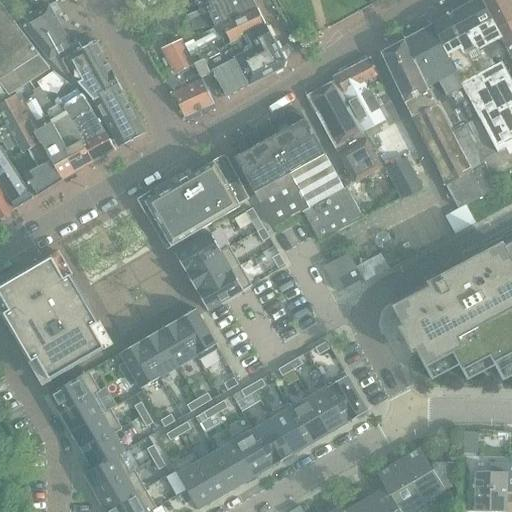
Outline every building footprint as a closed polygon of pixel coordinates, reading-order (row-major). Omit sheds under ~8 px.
[(213,29),(256,8),(251,0),(194,0),(200,10),(186,17),(189,32),(211,27),(213,29)] [(511,10),(506,0),(472,0),(469,3),(488,39),(468,51),(500,112),(480,122),(497,153),(511,145),(511,10)] [(478,119),(480,122),(500,112),(468,51),(488,39),(469,3),(431,27),(478,119)] [(0,83),(9,97),(49,70),(0,4),(0,83)] [(49,59),(64,76),(67,74),(93,101),(119,148),(144,135),(121,93),(122,92),(112,73),(110,73),(94,43),(80,50),(77,44),(70,47),(47,6),(17,23),(49,59)] [(265,26),(256,8),(213,29),(214,33),(218,41),(210,45),(219,51),(265,26)] [(265,26),(219,51),(210,45),(188,57),(193,67),(196,74),(198,73),(201,79),(202,79),(213,73),(227,98),(248,87),(249,88),(284,69),(285,62),(266,25),(265,26)] [(431,27),(404,42),(412,60),(414,59),(452,133),(478,119),(431,27)] [(193,40),(183,45),(188,57),(210,45),(218,41),(214,33),(194,43),(193,40)] [(175,75),(193,67),(188,57),(183,45),(181,41),(162,50),(175,75)] [(472,172),(452,133),(414,59),(412,60),(404,42),(381,55),(392,78),(458,209),(497,190),(484,165),(472,172)] [(334,78),(335,82),(363,131),(368,140),(379,134),(380,129),(378,126),(386,122),(389,128),(400,122),(378,77),(369,59),(334,78)] [(214,104),(202,79),(201,79),(198,73),(196,74),(169,87),(184,118),(214,104)] [(383,168),(363,131),(335,82),(307,97),(354,184),(383,168)] [(61,152),(76,174),(93,164),(80,143),(82,141),(72,124),(91,113),(82,98),(80,98),(77,93),(60,102),(61,104),(54,108),(41,87),(31,93),(50,125),(65,150),(61,152)] [(0,138),(10,132),(29,122),(16,96),(0,105),(0,114),(1,116),(0,116),(0,138)] [(93,164),(115,152),(91,113),(72,124),(82,141),(80,143),(93,164)] [(301,114),(267,133),(289,174),(324,155),(301,114)] [(18,146),(23,154),(40,144),(39,143),(29,122),(10,132),(13,137),(3,143),(7,151),(18,146)] [(47,138),(39,143),(40,144),(63,182),(76,174),(61,152),(65,150),(50,125),(42,130),(47,138)] [(273,229),(302,213),(309,209),(289,174),(267,133),(231,152),(273,229)] [(414,150),(406,135),(396,140),(397,144),(380,153),(387,165),(414,150)] [(35,198),(63,182),(40,144),(23,154),(23,155),(28,153),(37,168),(30,173),(34,181),(27,185),(35,198)] [(1,150),(0,147),(0,184),(16,210),(32,200),(1,150)] [(402,200),(423,189),(405,157),(385,169),(402,200)] [(171,248),(210,225),(240,208),(239,206),(248,201),(225,161),(205,173),(203,170),(149,201),(147,207),(171,248)] [(0,219),(14,211),(0,187),(0,219)] [(346,189),(309,209),(302,213),(318,242),(362,218),(346,189)] [(252,224),(259,220),(253,209),(246,213),(252,224)] [(263,243),(270,239),(264,229),(257,233),(263,243)] [(208,232),(173,252),(185,272),(220,252),(208,232)] [(376,235),(374,242),(377,247),(383,249),(389,246),(390,240),(388,235),(381,233),(376,235)] [(401,325),(417,355),(431,381),(458,366),(466,381),(494,366),(502,381),(511,375),(511,241),(391,306),(392,309),(399,305),(408,322),(401,325)] [(220,252),(185,272),(197,292),(240,266),(228,247),(220,252)] [(58,251),(0,284),(0,314),(41,386),(112,345),(58,251)] [(393,253),(383,258),(387,265),(397,260),(393,253)] [(337,294),(361,280),(347,255),(323,268),(337,294)] [(279,271),(286,267),(280,256),(273,260),(279,271)] [(240,266),(197,292),(208,311),(251,286),(240,266)] [(176,320),(196,356),(216,345),(195,309),(176,320)] [(178,367),(196,356),(176,320),(157,331),(178,367)] [(159,377),(178,367),(157,331),(138,342),(159,377)] [(159,377),(138,342),(119,353),(124,362),(130,373),(136,383),(140,389),(159,377)] [(320,355),(330,349),(326,342),(316,348),(320,355)] [(292,371),(303,365),(299,358),(288,364),(292,371)] [(117,366),(123,377),(130,373),(124,362),(117,366)] [(282,377),(292,371),(288,364),(278,370),(282,377)] [(88,372),(49,395),(59,414),(99,391),(88,372)] [(123,377),(129,387),(136,383),(130,373),(123,377)] [(367,412),(346,376),(327,387),(347,423),(367,412)] [(239,384),(235,377),(224,383),(228,390),(239,384)] [(255,392),(265,386),(261,379),(251,385),(255,392)] [(244,398),(255,392),(251,385),(240,391),(244,398)] [(347,423),(327,387),(308,398),(329,434),(347,423)] [(99,391),(59,414),(70,433),(110,410),(116,406),(105,388),(99,391)] [(207,393),(196,399),(201,406),(211,400),(207,393)] [(329,434),(308,398),(289,409),(310,445),(329,434)] [(196,399),(186,405),(190,412),(201,406),(196,399)] [(217,414),(228,408),(224,401),(213,407),(217,414)] [(134,407),(140,417),(147,413),(141,403),(134,407)] [(207,420),(217,414),(213,407),(203,413),(207,420)] [(310,445),(289,409),(271,420),(291,455),(310,445)] [(110,410),(70,433),(81,452),(121,428),(110,410)] [(140,417),(146,428),(153,424),(147,413),(140,417)] [(173,422),(169,415),(158,421),(162,428),(173,422)] [(291,455),(271,420),(252,431),(273,466),(291,455)] [(180,436),(190,430),(186,423),(176,429),(180,436)] [(121,428),(81,452),(91,470),(123,452),(113,434),(121,429),(121,428)] [(170,442),(180,436),(176,429),(166,435),(170,442)] [(273,466),(252,431),(233,441),(254,477),(273,466)] [(464,432),(464,452),(476,453),(476,432),(464,432)] [(0,456),(9,451),(0,434),(0,456)] [(215,452),(235,488),(254,477),(233,441),(215,452)] [(146,450),(152,460),(159,456),(153,446),(146,450)] [(91,470),(83,474),(94,494),(134,470),(138,468),(127,449),(123,452),(91,470)] [(420,450),(377,475),(385,488),(399,511),(424,511),(426,511),(423,505),(445,493),(420,450)] [(235,488),(215,452),(196,463),(216,499),(235,488)] [(152,460),(158,470),(165,466),(159,456),(152,460)] [(192,501),(197,510),(216,499),(196,463),(176,474),(180,480),(186,490),(192,501)] [(505,511),(506,493),(511,492),(511,464),(490,464),(490,473),(474,472),(473,511),(475,511),(505,511)] [(134,470),(94,494),(104,511),(105,511),(145,489),(134,470)] [(385,488),(344,511),(399,511),(385,488)] [(145,489),(105,511),(148,511),(155,508),(145,489)] [(179,494),(185,505),(192,501),(186,490),(179,494)]
